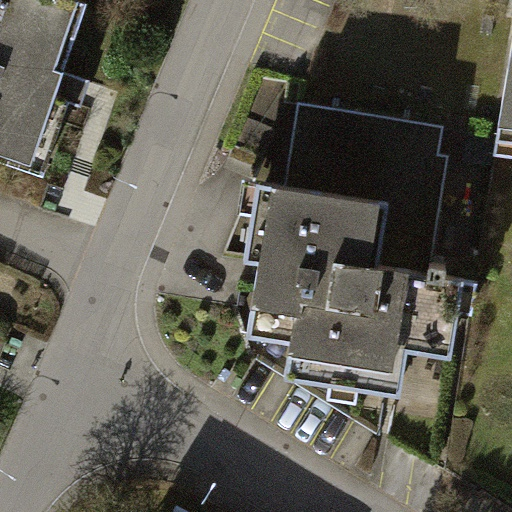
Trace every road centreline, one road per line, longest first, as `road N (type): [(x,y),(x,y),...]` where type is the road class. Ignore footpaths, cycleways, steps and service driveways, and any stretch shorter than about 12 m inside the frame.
road 1 (residential): [(68,380),(222,0)]
road 2 (residential): [(68,380),(187,429),(320,511)]
road 3 (residential): [(15,511),(68,380)]
